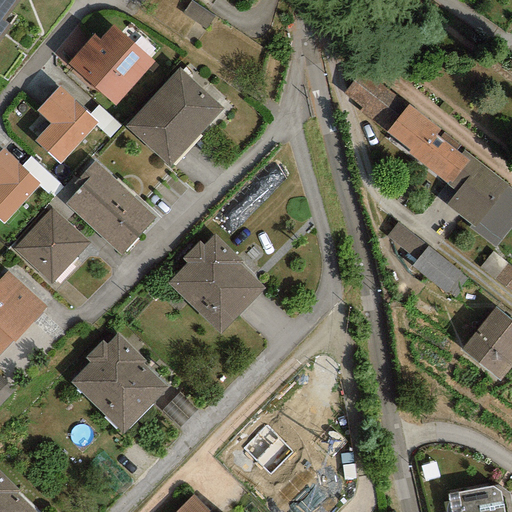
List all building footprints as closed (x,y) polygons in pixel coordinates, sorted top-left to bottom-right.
[(0,0),(0,40),(11,26),(4,21),(19,0),(0,0)] [(114,106),(154,62),(113,25),(100,39),(93,34),(67,63),(114,106)] [(223,109),(178,68),(124,126),(169,167),(223,109)] [(386,132),(408,105),(362,69),(343,94),(362,109),(360,111),(386,132)] [(89,115),(58,87),(36,111),(49,124),(34,140),(59,163),(95,125),(97,123),(89,115)] [(98,105),(89,115),(97,123),(95,125),(109,138),(120,126),(98,105)] [(439,129),(408,105),(386,132),(410,151),(408,153),(448,185),(468,160),(460,154),(456,151),(439,137),(435,135),(439,129)] [(439,137),(456,151),(460,146),(443,132),(439,137)] [(20,167),(1,149),(0,150),(0,221),(2,224),(38,185),(39,184),(20,167)] [(511,188),(464,150),(460,154),(468,160),(448,185),(456,192),(445,205),(471,225),(469,228),(494,249),(511,226),(511,188)] [(39,184),(38,185),(52,199),(63,187),(30,157),(20,167),(39,184)] [(155,218),(93,161),(73,183),(79,189),(64,204),(120,255),(155,218)] [(89,243),(51,208),(12,250),(50,285),(89,243)] [(199,241),(182,258),(187,263),(167,283),(219,334),(264,289),(239,264),(242,261),(214,234),(203,245),(199,241)] [(463,277),(428,249),(414,266),(449,294),(463,277)] [(511,291),(511,265),(507,261),(494,277),(511,291)] [(0,353),(11,341),(13,343),(46,307),(6,271),(0,277),(0,353)] [(511,364),(511,321),(495,307),(460,349),(499,381),(511,364)] [(105,345),(101,340),(84,357),(89,362),(69,382),(121,434),(167,388),(142,364),(145,362),(117,333),(105,345)] [(266,425),(242,448),(269,475),(293,452),(266,425)] [(0,511),(33,511),(15,494),(19,491),(0,472),(0,511)] [(496,486),(447,495),(450,511),(511,511),(511,506),(510,495),(496,486)] [(209,511),(192,495),(175,511),(209,511)]
